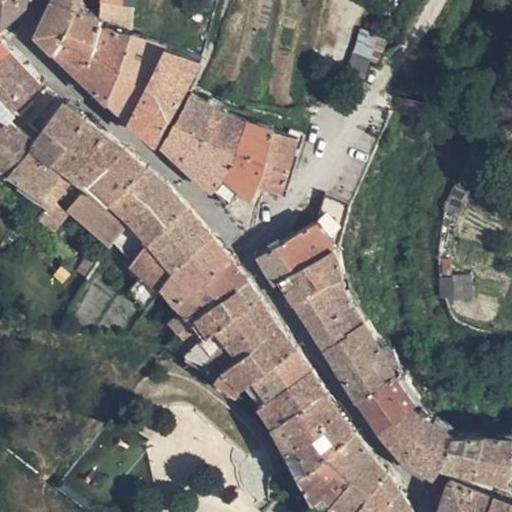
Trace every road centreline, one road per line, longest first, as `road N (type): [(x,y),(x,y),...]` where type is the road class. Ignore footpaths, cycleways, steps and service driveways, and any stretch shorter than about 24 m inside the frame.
road 1 (residential): [(436,511),(251,241),(164,144),(37,47),(31,24),(44,0)]
road 2 (unknown): [(251,241),(375,126),(432,0)]
